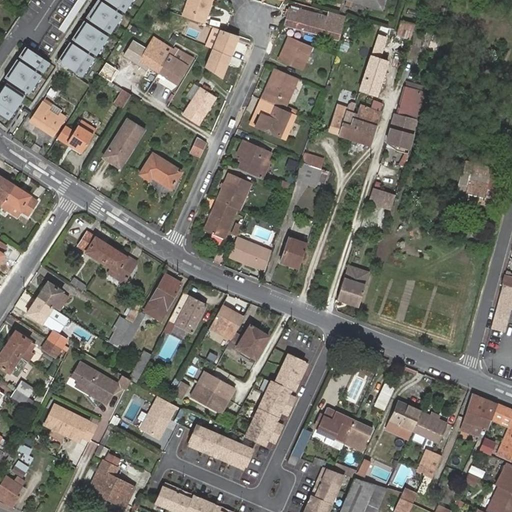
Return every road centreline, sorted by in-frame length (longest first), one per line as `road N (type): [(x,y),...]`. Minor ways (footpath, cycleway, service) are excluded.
road 1 (residential): [(170,251),(262,42),(254,17)]
road 2 (tertiary): [(338,324),(170,251)]
road 3 (residential): [(511,210),(465,376)]
road 4 (residential): [(338,324),(273,469)]
road 5 (residential): [(0,307),(75,192)]
road 6 (tertiary): [(465,376),(338,324)]
road 7 (residential): [(260,498),(167,458),(152,489)]
